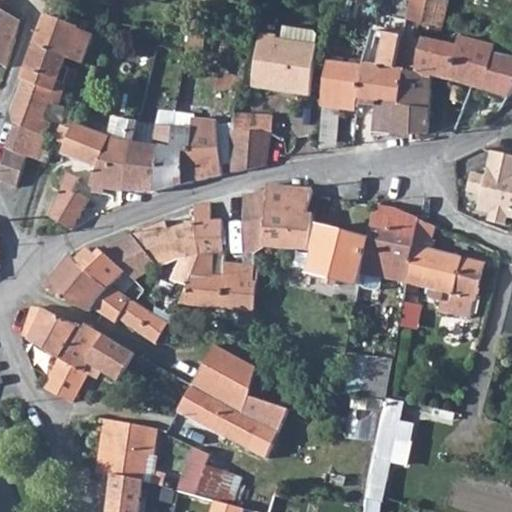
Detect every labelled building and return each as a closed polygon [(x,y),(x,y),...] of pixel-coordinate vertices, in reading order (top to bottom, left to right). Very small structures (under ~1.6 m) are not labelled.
[(427,0),(420,26),(440,32),(449,0),(427,0)] [(0,63),(7,68),(21,19),(0,7),(0,63)] [(47,14),(36,43),(67,56),(82,62),(93,34),(83,30),(86,23),(72,18),(70,24),(47,14)] [(262,37),(258,59),(309,67),(314,35),(287,30),(284,44),(278,43),(278,39),(262,37)] [(359,94),(359,101),(375,101),(375,107),(393,108),(396,71),(404,39),(373,34),(364,64),(361,68),(359,94)] [(309,67),(306,96),(311,97),(318,51),(317,48),(319,36),(314,35),(309,67)] [(404,39),(396,71),(432,78),(474,89),(496,54),(497,49),(460,42),(458,50),(404,39)] [(15,123),(7,150),(31,159),(38,162),(46,138),(39,135),(58,82),(65,85),(70,69),(63,66),(67,56),(36,43),(12,113),(15,123)] [(511,57),(496,54),(474,89),(509,99),(511,94),(511,57)] [(258,59),(254,88),(306,96),(309,67),(258,59)] [(327,73),(324,107),(334,109),(334,103),(336,94),(359,94),(361,68),(331,65),(329,65),(327,73)] [(396,71),(393,108),(430,111),(432,78),(396,71)] [(214,91),(237,92),(238,77),(215,74),(214,91)] [(336,94),(334,103),(341,104),(358,104),(359,101),(359,94),(336,94)] [(324,107),(321,150),(336,148),(341,104),(334,103),(334,109),(324,107)] [(375,107),(373,139),(411,138),(429,137),(429,134),(430,111),(393,108),(375,107)] [(183,152),(184,186),(223,177),(215,111),(193,113),(190,129),(192,150),(183,152)] [(233,115),(233,135),(266,136),(270,137),(271,117),(233,115)] [(68,147),(64,156),(75,160),(100,170),(94,187),(97,188),(110,190),(125,192),(135,143),(112,139),(81,127),(84,120),(78,118),(68,147)] [(156,195),(158,194),(159,144),(171,145),(174,127),(157,125),(152,144),(135,143),(125,192),(156,195)] [(159,144),(158,194),(184,186),(183,152),(192,150),(190,129),(174,127),(171,145),(159,144)] [(233,135),(232,149),(234,174),(267,167),(270,137),(266,136),(233,135)] [(7,150),(0,172),(0,180),(19,189),(31,159),(7,150)] [(511,218),(511,157),(493,154),(488,179),(474,176),(471,195),(485,198),(482,212),(495,215),(493,223),(510,226),(511,218)] [(56,204),(49,218),(74,231),(92,202),(77,192),(83,178),(68,175),(56,204)] [(266,192),(263,246),(306,252),(311,230),(313,229),(315,219),(308,218),(312,191),(267,186),(266,192)] [(266,192),(245,197),(246,252),(254,252),(263,246),(266,192)] [(190,285),(182,305),(224,309),(225,280),(213,280),(213,259),(224,259),(223,222),(212,222),(211,208),(211,206),(195,206),(195,213),(194,223),(190,285)] [(370,243),(367,262),(386,266),(383,277),(409,283),(418,221),(395,211),(376,207),(370,243)] [(409,283),(407,292),(419,295),(420,287),(445,292),(442,306),(473,314),(484,263),(429,250),(435,228),(418,221),(409,283)] [(163,224),(131,235),(159,270),(180,259),(172,281),(190,285),(194,223),(168,230),(165,223),(163,224)] [(306,252),(304,264),(313,266),(317,274),(328,277),(327,283),(337,286),(339,280),(361,285),(361,283),(367,262),(370,243),(313,229),(311,230),(306,252)] [(131,235),(103,249),(129,274),(138,282),(159,270),(131,235)] [(87,245),(70,256),(114,287),(129,274),(103,249),(96,255),(87,245)] [(114,287),(70,256),(46,289),(63,303),(65,301),(90,314),(92,311),(99,315),(116,329),(120,320),(156,344),(159,340),(168,345),(172,338),(164,332),(170,324),(161,318),(156,314),(138,303),(129,297),(114,287)] [(257,274),(256,264),(224,265),(225,280),(224,309),(255,312),(257,281),(257,274)] [(293,276),(291,287),(301,288),(302,277),(293,276)] [(139,283),(129,297),(138,303),(146,290),(139,283)] [(511,294),(502,336),(511,336),(511,294)] [(156,308),(156,314),(161,318),(164,312),(156,308)] [(55,366),(44,387),(74,403),(87,376),(71,368),(91,328),(87,326),(83,331),(45,310),(31,341),(50,352),(46,361),(55,366)] [(170,324),(164,332),(172,338),(179,326),(170,324)] [(91,328),(71,368),(87,376),(102,369),(118,378),(133,350),(91,328)] [(206,365),(194,386),(247,415),(257,398),(258,392),(259,369),(221,349),(212,367),(206,365)] [(351,353),(348,391),(393,395),(396,356),(351,353)] [(290,409),(257,398),(247,415),(194,386),(179,412),(248,448),(262,422),(279,431),(290,409)] [(385,397),(368,511),(386,511),(394,457),(413,460),(419,422),(405,420),(407,401),(385,397)] [(293,399),(290,409),(291,410),(319,419),(322,407),(293,399)] [(376,438),(377,409),(353,408),(352,438),(376,438)] [(105,420),(98,471),(106,473),(114,423),(105,420)] [(106,473),(106,476),(112,477),(144,481),(147,463),(155,464),(160,437),(114,423),(106,473)] [(177,491),(195,497),(196,496),(196,494),(205,466),(188,460),(177,491)] [(196,494),(196,496),(213,502),(224,473),(205,466),(196,494)] [(112,477),(108,511),(140,511),(144,481),(112,477)] [(200,501),(199,511),(246,511),(212,505),(200,501)]
